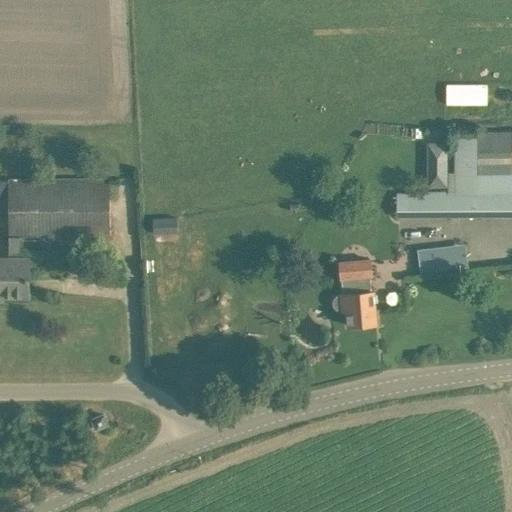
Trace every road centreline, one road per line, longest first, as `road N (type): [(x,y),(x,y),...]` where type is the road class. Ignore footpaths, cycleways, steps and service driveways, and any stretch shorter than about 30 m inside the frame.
road 1 (tertiary): [(176,449),(341,397),(511,370)]
road 2 (unclassified): [(176,449),(169,422),(127,391),(0,389)]
road 3 (tertiary): [(32,511),(176,449)]
